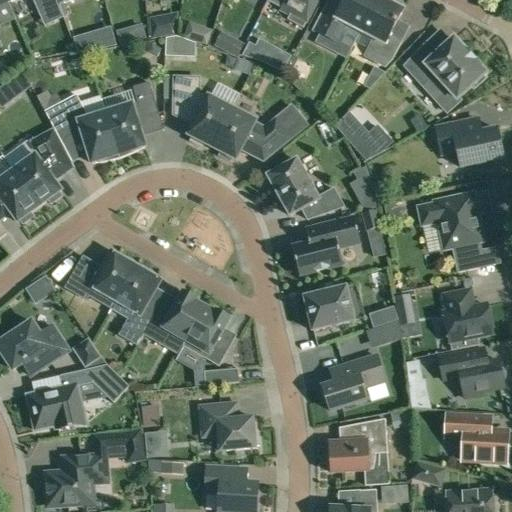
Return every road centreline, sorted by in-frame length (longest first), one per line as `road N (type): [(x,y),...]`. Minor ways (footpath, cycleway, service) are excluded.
road 1 (residential): [(268,309),(247,223),(211,190),(146,181),(94,211)]
road 2 (residential): [(294,511),(296,459),(268,309)]
road 3 (residential): [(268,309),(107,227),(94,211)]
road 4 (residential): [(94,211),(0,290)]
